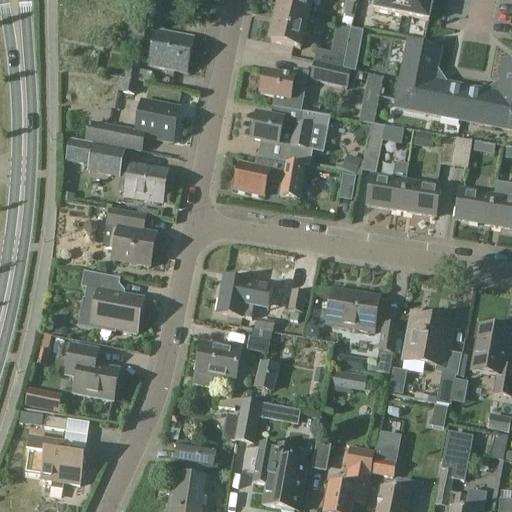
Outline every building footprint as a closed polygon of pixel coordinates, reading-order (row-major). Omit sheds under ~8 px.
[(280,0),(277,16),(306,22),(311,0),(280,0)] [(376,0),(374,13),(401,18),(404,0),(376,0)] [(404,0),(401,18),(428,24),(432,0),(404,0)] [(306,22),(277,16),(270,45),(299,51),(306,22)] [(351,19),(344,17),(343,19),(329,16),(327,26),(349,31),(351,19)] [(141,53),(147,29),(129,26),(123,49),(141,53)] [(355,74),(363,34),(352,32),(351,31),(343,72),(355,74)] [(186,75),(193,40),(155,33),(149,68),(186,75)] [(408,45),(395,110),(434,83),(441,51),(408,45)] [(316,51),(313,65),(315,65),(343,72),(346,58),(316,51)] [(511,64),(504,63),(501,81),(498,95),(511,116),(511,64)] [(343,72),(315,65),(310,83),(347,92),(352,74),(343,72)] [(124,81),(137,83),(139,71),(127,69),(124,81)] [(265,74),(260,97),(274,100),(273,110),(301,115),(302,114),(309,76),(295,73),(293,80),(265,74)] [(149,76),(139,74),(137,82),(147,84),(149,76)] [(124,81),(122,94),(122,95),(134,97),(137,83),(124,81)] [(466,89),(434,83),(395,110),(460,123),(466,89)] [(466,89),(460,123),(511,132),(511,116),(498,95),(466,89)] [(179,110),(142,103),(136,134),(89,125),(86,142),(141,152),(143,140),(173,146),(179,110)] [(362,111),(359,125),(371,127),(371,126),(373,127),(374,127),(376,114),(362,111)] [(283,121),(283,123),(256,118),(251,143),(278,148),(278,147),(282,147),(279,164),(309,169),(313,151),(308,151),(312,129),(328,131),(330,120),(330,119),(304,115),(302,114),(301,115),(299,125),(283,121)] [(365,154),(379,157),(385,129),(374,127),(373,127),(371,126),(371,127),(365,154)] [(416,134),(414,148),(432,151),(434,137),(416,134)] [(454,170),(458,141),(444,139),(439,167),(454,170)] [(93,146),(70,141),(65,164),(89,168),(93,146)] [(458,141),(454,170),(467,172),(472,144),(458,141)] [(89,168),(88,174),(119,180),(125,152),(93,146),(89,168)] [(360,163),(361,162),(347,157),(341,171),(355,177),(361,178),(363,164),(360,163)] [(239,168),(234,193),(263,200),(266,184),(282,188),(280,199),(298,202),(304,169),(257,161),(255,171),(239,168)] [(131,167),(125,199),(162,205),(168,174),(131,167)] [(401,214),(406,185),(370,180),(366,209),(401,214)] [(406,185),(401,214),(436,220),(440,190),(406,185)] [(494,199),(490,228),(511,231),(511,187),(497,185),(494,199)] [(490,228),(494,199),(460,193),(455,222),(490,228)] [(61,195),(61,203),(73,204),(74,196),(61,195)] [(234,210),(267,213),(268,200),(235,198),(234,210)] [(110,212),(106,228),(112,229),(108,251),(115,252),(113,263),(152,270),(157,235),(145,233),(147,219),(110,212)] [(85,226),(84,231),(87,236),(92,237),(96,234),(97,229),(94,224),(89,223),(85,226)] [(120,281),(114,280),(84,275),(81,290),(98,293),(91,328),(137,337),(143,302),(124,298),(125,293),(119,285),(120,281)] [(248,286),(223,281),(216,316),(251,323),(255,304),(269,307),(272,293),(248,288),(248,286)] [(288,313),(303,316),(307,296),(292,293),(288,313)] [(380,300),(332,293),(327,328),(374,335),(380,300)] [(404,362),(445,370),(453,327),(431,323),(432,321),(412,317),(404,362)] [(383,325),(378,355),(393,357),(397,327),(383,325)] [(491,331),(480,329),(472,374),(496,378),(492,398),(511,401),(511,370),(505,369),(511,335),(507,334),(508,330),(506,328),(494,326),(491,328),(491,331)] [(271,335),(254,332),(253,332),(251,341),(270,343),(271,335)] [(271,344),(250,340),(248,340),(246,354),(269,357),(271,344)] [(66,369),(64,379),(76,381),(73,397),(113,405),(120,373),(97,369),(100,352),(71,346),(66,369)] [(201,347),(195,378),(235,386),(241,354),(201,347)] [(46,369),(50,353),(38,350),(34,366),(46,369)] [(393,357),(378,355),(375,375),(390,377),(393,357)] [(355,367),(354,372),(366,375),(368,363),(361,362),(355,367)] [(261,364),(254,391),(273,395),(280,369),(261,364)] [(407,374),(393,371),(388,395),(402,398),(407,374)] [(441,376),(437,398),(436,406),(451,409),(456,379),(441,376)] [(367,380),(352,377),(350,393),(364,395),(367,380)] [(58,416),(62,398),(29,391),(25,409),(58,416)] [(219,398),(218,410),(235,413),(236,401),(219,398)] [(242,403),(234,444),(254,447),(259,419),(261,406),(242,403)] [(293,413),(267,408),(264,420),(291,425),(293,413)] [(447,411),(435,409),(431,429),(444,431),(447,411)] [(394,411),(392,424),(411,427),(413,414),(394,411)] [(21,415),(19,426),(30,428),(32,416),(21,415)] [(510,421),(491,418),(489,432),(508,435),(510,421)] [(66,422),(46,419),(44,430),(65,433),(66,422)] [(437,494),(434,508),(450,511),(449,511),(464,511),(467,499),(466,499),(451,496),(454,482),(463,484),(464,479),(471,442),(472,439),(449,435),(449,438),(445,455),(444,455),(437,494)] [(376,463),(396,467),(402,440),(381,436),(376,463)] [(497,439),(495,450),(506,452),(508,442),(497,439)] [(29,456),(25,478),(41,480),(41,484),(52,485),(51,492),(63,493),(64,487),(80,489),(84,462),(63,459),(64,447),(29,442),(27,456),(29,456)] [(177,446),(174,468),(213,473),(216,451),(211,451),(211,448),(196,446),(196,449),(177,446)] [(261,448),(254,486),(267,489),(263,509),(281,511),(298,511),(307,468),(294,465),(296,454),(274,449),(274,450),(261,448)] [(345,489),(330,486),(324,511),(351,511),(353,505),(364,507),(374,456),(349,452),(346,471),(348,472),(345,489)] [(396,467),(376,463),(373,477),(394,480),(396,467)] [(210,511),(212,502),(209,501),(211,483),(173,478),(168,511),(210,511)] [(417,511),(420,498),(411,496),(381,491),(376,511),(408,511),(409,511),(411,511),(417,511)] [(500,503),(498,511),(511,511),(511,503),(508,504),(500,503)]
